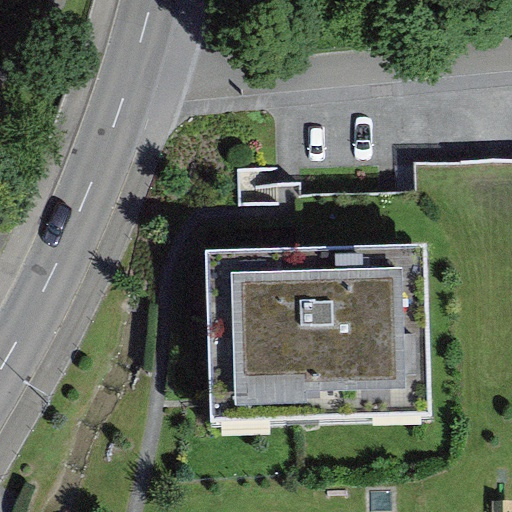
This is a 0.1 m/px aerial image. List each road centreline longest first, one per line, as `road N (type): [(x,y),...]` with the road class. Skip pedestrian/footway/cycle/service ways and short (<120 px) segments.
road 1 (residential): [(131,79),(284,79),(511,60)]
road 2 (tertiary): [(0,375),(70,236),(131,79)]
